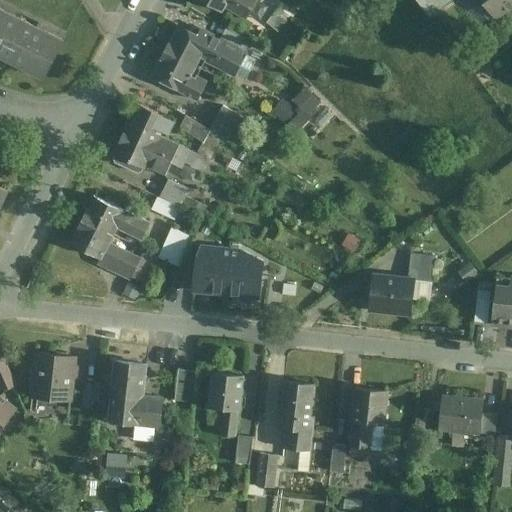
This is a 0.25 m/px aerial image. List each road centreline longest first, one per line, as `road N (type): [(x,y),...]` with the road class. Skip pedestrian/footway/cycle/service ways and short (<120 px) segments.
road 1 (residential): [(511,362),(0,300)]
road 2 (residential): [(89,130),(0,296)]
road 3 (residential): [(154,0),(89,130)]
